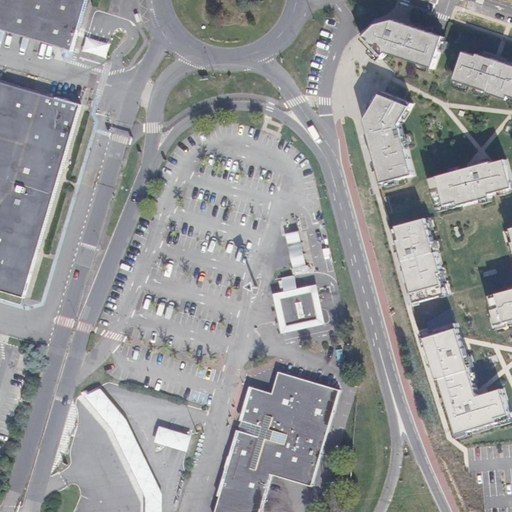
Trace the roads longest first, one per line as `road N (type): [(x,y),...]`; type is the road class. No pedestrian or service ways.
road 1 (primary): [(357,237),(410,417),(450,511)]
road 2 (tertiary): [(257,54),(335,156),(357,237)]
road 3 (tertiary): [(158,0),(168,27),(200,54),(257,54)]
